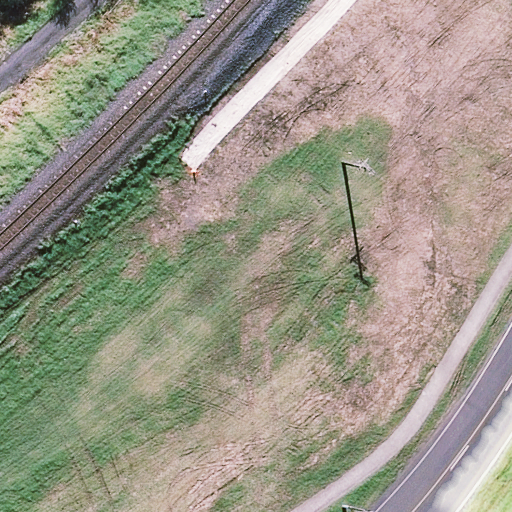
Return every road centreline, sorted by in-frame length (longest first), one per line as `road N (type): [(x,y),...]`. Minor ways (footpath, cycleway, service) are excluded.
road 1 (tertiary): [(420,511),(511,378)]
road 2 (residential): [(97,0),(0,88)]
